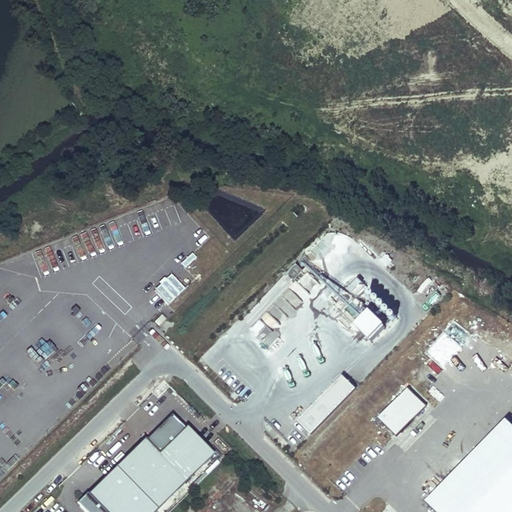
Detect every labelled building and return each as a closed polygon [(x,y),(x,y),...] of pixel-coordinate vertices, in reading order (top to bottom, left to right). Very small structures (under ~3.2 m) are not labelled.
[(186,269),(196,260),(191,255),(181,264),(186,269)] [(340,266),(347,264),(345,256),(337,258),(340,266)] [(186,291),(171,276),(155,292),(169,307),(186,291)] [(266,339),(272,332),(260,321),(253,328),(266,339)] [(356,391),(342,376),(297,421),(311,435),(356,391)] [(426,403),(407,387),(379,420),(397,436),(426,403)] [(144,511),(208,451),(179,424),(181,423),(168,409),(141,436),(139,435),(83,490),(81,488),(71,498),(84,511),(144,511)] [(511,511),(511,424),(508,421),(426,504),(433,511),(511,511)]
